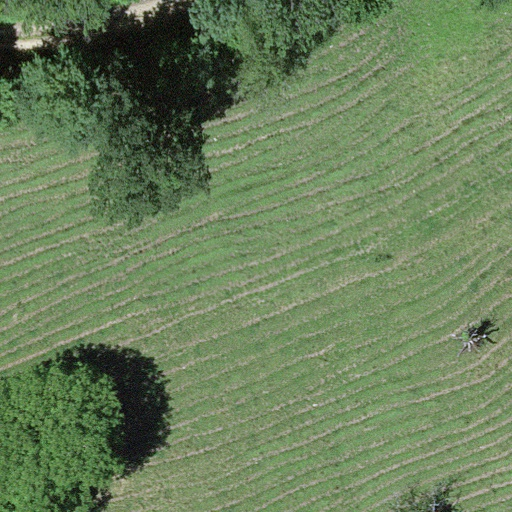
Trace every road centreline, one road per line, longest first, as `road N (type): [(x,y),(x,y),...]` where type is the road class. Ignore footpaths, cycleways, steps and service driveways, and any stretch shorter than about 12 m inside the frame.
road 1 (track): [(511,186),(0,387)]
road 2 (track): [(177,0),(0,41)]
